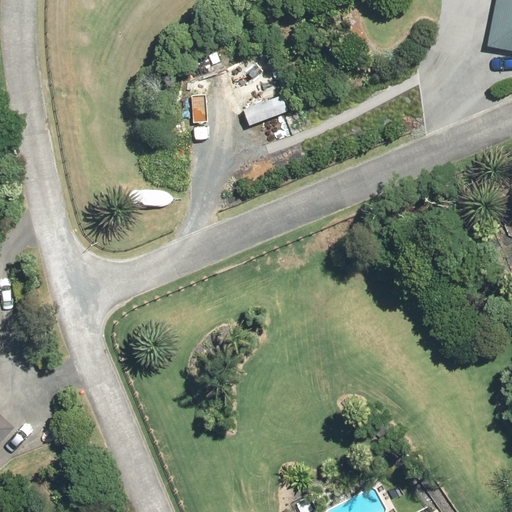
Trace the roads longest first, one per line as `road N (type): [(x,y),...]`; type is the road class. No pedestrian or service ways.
road 1 (residential): [(74,285),(511,113)]
road 2 (residential): [(74,285),(61,255),(22,0)]
road 3 (residential): [(171,511),(74,285)]
